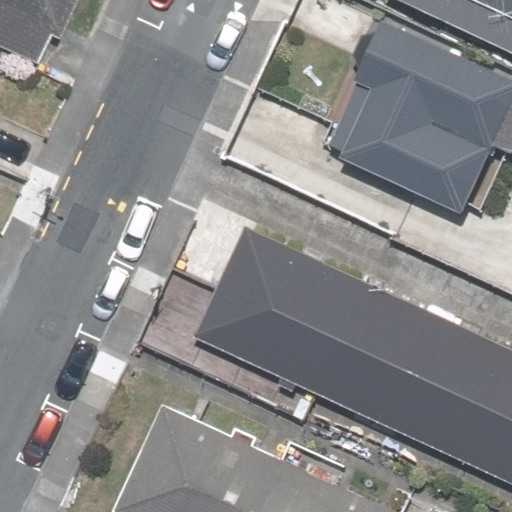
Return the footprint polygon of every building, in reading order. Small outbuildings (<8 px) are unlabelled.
[(0,0),(0,53),(29,66),(57,0),(0,0)] [(511,0),(368,0),(511,69),(511,0)] [(336,97),(312,147),(511,243),(511,86),(363,15),(326,92),(336,97)] [(511,357),(229,220),(172,337),(511,503),(511,357)] [(374,511),(141,406),(92,511),(374,511)]
